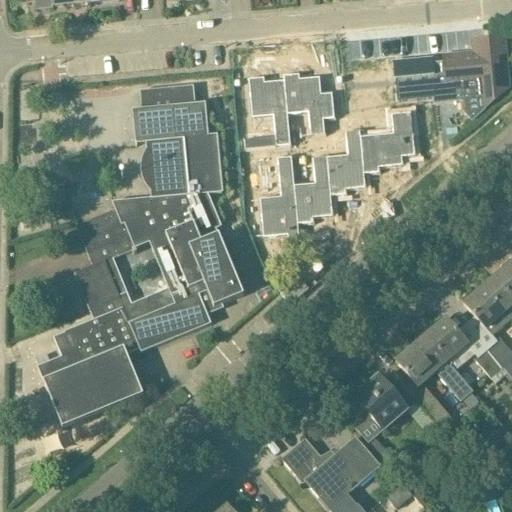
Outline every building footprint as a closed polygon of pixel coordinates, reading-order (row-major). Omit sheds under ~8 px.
[(52,10),(76,8),(75,0),(34,0),(36,11),(52,10)] [(471,124),(509,91),(504,40),(479,42),(480,55),(443,58),(446,90),(461,89),(463,114),(471,124)] [(299,77),(282,78),(282,83),(284,83),(287,119),(288,119),(307,117),(309,139),(325,138),(322,106),(333,105),(332,91),(321,92),(320,80),(300,81),(299,77)] [(264,80),(247,82),(251,122),(272,120),(274,143),(290,141),(288,119),(287,119),(284,83),(282,83),(277,84),(265,85),(264,80)] [(192,335),(210,328),(205,315),(243,299),(215,232),(221,230),(208,197),(222,196),(217,137),(208,138),(205,105),(194,106),(193,88),(139,93),(141,114),(132,115),(132,113),(131,113),(134,148),(166,146),(171,202),(160,206),(172,235),(165,238),(187,292),(171,299),(168,292),(131,307),(113,262),(158,244),(147,217),(122,228),(116,214),(76,230),(92,269),(73,277),(89,315),(93,313),(96,322),(63,335),(64,336),(54,340),(62,359),(36,370),(62,432),(106,413),(142,399),(140,393),(126,358),(139,353),(140,356),(192,335)] [(361,139),(360,139),(363,178),(364,178),(379,176),(379,172),(403,169),(402,161),(415,160),(411,115),(390,117),(392,136),(361,139)] [(327,159),(326,159),(330,199),(331,199),(346,198),(346,193),(366,191),(364,178),(363,178),(360,139),(361,139),(360,132),(344,134),(346,157),(327,159)] [(294,180),(293,180),(297,220),(313,219),(312,214),(332,212),(331,199),(330,199),(326,159),(327,159),(326,151),(310,152),(313,178),(294,180)] [(279,199),(258,201),(262,242),(279,240),(279,235),(299,233),(297,220),(293,180),(294,180),(293,175),(277,177),(279,199)] [(511,264),(492,282),(502,293),(493,300),(505,315),(511,308),(511,264)] [(484,333),(505,315),(493,300),(502,293),(492,282),(462,307),(484,333)] [(475,357),(467,347),(445,322),(417,346),(428,358),(437,351),(456,374),(475,357)] [(511,355),(499,340),(487,351),(504,371),(511,363),(511,355)] [(417,346),(395,365),(412,385),(417,390),(418,389),(437,373),(440,376),(438,378),(461,405),(473,394),(456,374),(437,351),(428,358),(417,346)] [(474,362),(492,382),(504,371),(487,351),(474,362)] [(353,401),(362,412),(360,413),(360,421),(361,422),(354,429),(369,447),(407,414),(416,406),(405,392),(399,385),(390,393),(378,379),(353,401)] [(412,401),(416,406),(436,429),(436,428),(447,418),(448,417),(425,391),(422,393),(412,401)] [(55,437),(41,440),(44,454),(58,451),(55,437)] [(305,443),(281,463),(302,488),(305,486),(327,511),(359,511),(347,498),(380,470),(355,440),(333,459),(331,455),(320,461),(305,443)] [(396,511),(412,499),(402,487),(386,500),(396,511)]
